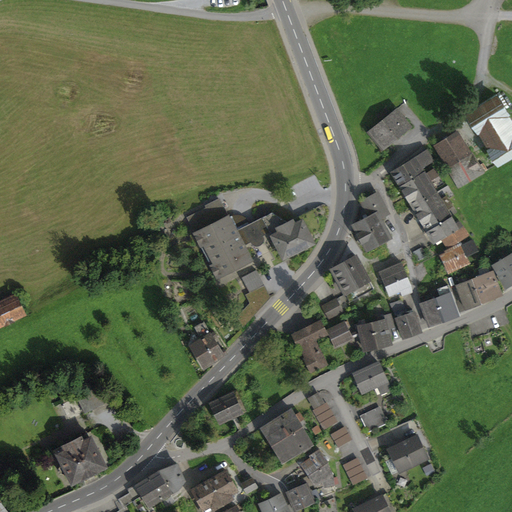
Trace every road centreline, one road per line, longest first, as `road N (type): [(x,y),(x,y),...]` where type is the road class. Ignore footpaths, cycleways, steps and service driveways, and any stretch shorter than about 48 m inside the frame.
road 1 (primary): [(345,191),(340,224),(319,264),(141,456)]
road 2 (primary): [(286,10),(336,137),(345,191)]
road 3 (unclassified): [(103,0),(225,16),(286,10)]
road 4 (residential): [(428,336),(402,230),(374,177)]
road 5 (tertiary): [(328,377),(221,445)]
